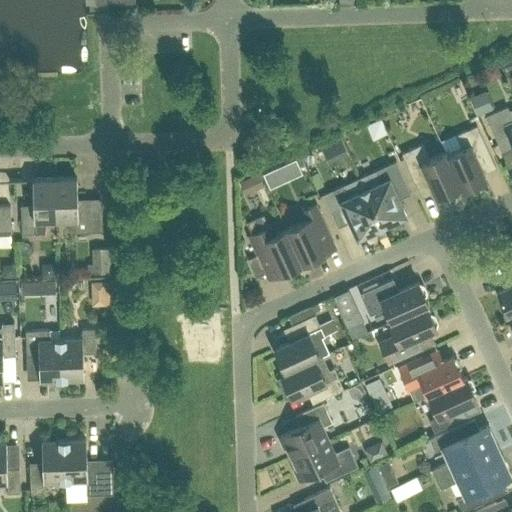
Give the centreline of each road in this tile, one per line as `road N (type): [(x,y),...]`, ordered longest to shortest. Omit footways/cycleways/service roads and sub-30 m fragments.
road 1 (residential): [(248,511),(240,325),(437,235)]
road 2 (residential): [(227,20),(487,11)]
road 3 (residential): [(109,140),(230,135),(227,20)]
road 4 (residential): [(109,140),(110,30),(133,22),(227,20)]
road 5 (residential): [(511,397),(437,235)]
road 6 (residential): [(0,409),(132,405)]
